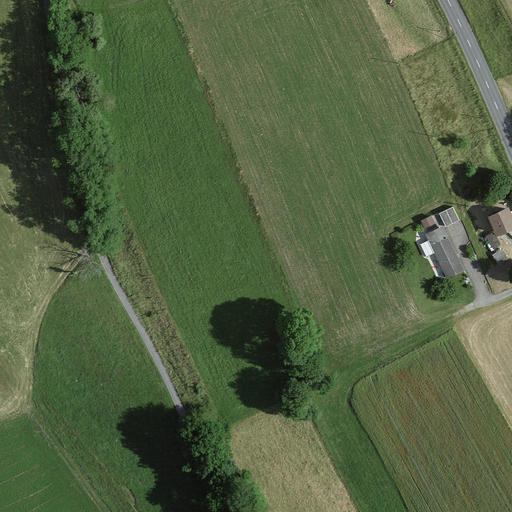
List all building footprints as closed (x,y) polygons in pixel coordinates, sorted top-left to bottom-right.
[(453,207),(440,213),(447,226),(459,220),(453,207)] [(511,214),(509,207),(490,216),(498,234),(511,227),(511,214)] [(422,220),(425,228),(435,223),(432,215),(422,220)] [(443,226),(427,234),(448,277),(464,270),(443,226)] [(494,232),(487,236),(495,249),(502,245),(494,232)] [(502,249),(494,254),(499,264),(507,259),(502,249)]
